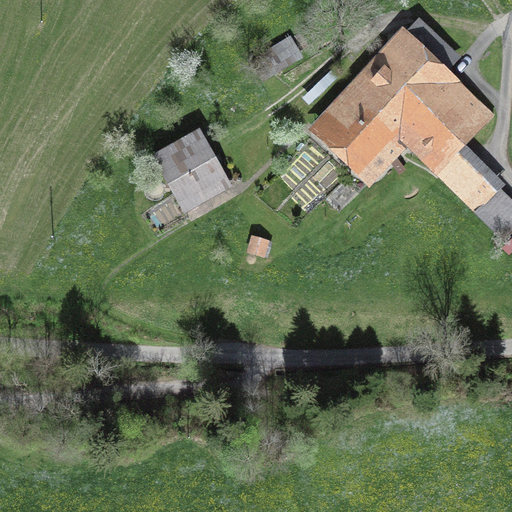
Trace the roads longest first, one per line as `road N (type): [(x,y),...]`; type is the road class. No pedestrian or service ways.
road 1 (residential): [(0,345),(291,358),(511,347)]
road 2 (track): [(234,139),(288,106),(384,21),(431,19),(489,33)]
road 3 (residential): [(511,39),(499,150),(511,182)]
